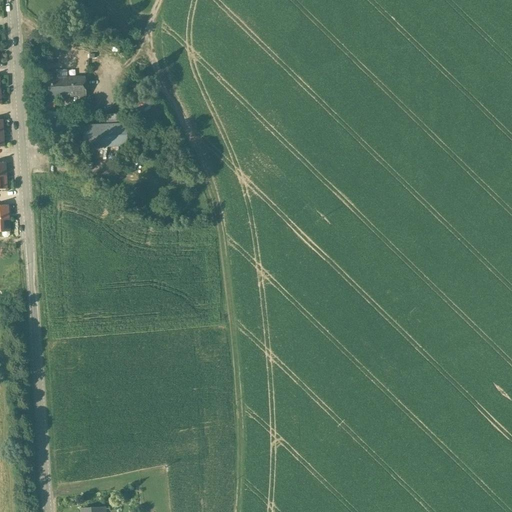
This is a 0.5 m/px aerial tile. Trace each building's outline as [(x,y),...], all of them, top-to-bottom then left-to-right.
[(67,78),(59,78),(59,71),(59,70),(48,71),(49,98),(87,96),(86,77),(67,78)] [(155,104),(136,81),(127,89),(135,98),(147,112),(155,104)] [(147,112),(135,98),(124,107),(136,121),(146,112),(147,112)] [(162,113),(156,109),(149,117),(154,122),(162,113)] [(124,114),(115,114),(116,126),(125,125),(124,114)] [(116,126),(85,127),(86,147),(127,145),(126,125),(125,125),(116,126)] [(89,164),(92,180),(113,176),(110,160),(89,164)] [(0,219),(9,219),(8,205),(0,205),(0,219)] [(9,219),(0,219),(0,232),(2,232),(3,235),(5,237),(8,237),(10,235),(10,232),(9,219)]
